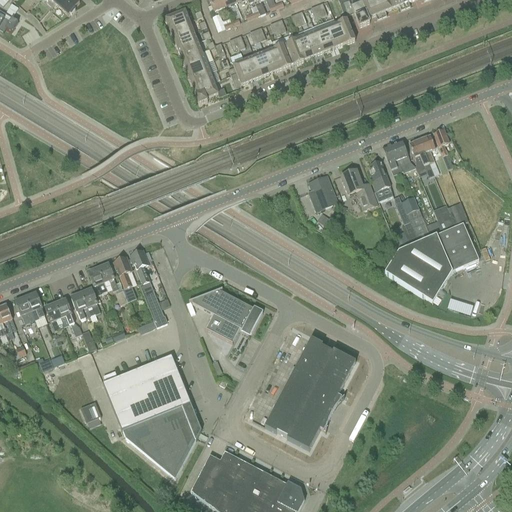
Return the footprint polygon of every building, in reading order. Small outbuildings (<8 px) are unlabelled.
[(79,5),(73,0),(46,0),(68,19),(70,17),(71,18),(75,13),(73,12),(79,5)] [(224,10),(220,0),(215,0),(208,3),(213,15),(224,10)] [(235,6),(232,0),(220,0),(224,10),(235,6)] [(274,8),(271,0),(270,0),(265,2),(270,14),(276,12),(274,8)] [(373,0),(362,5),(368,21),(375,18),(377,23),(382,21),(373,0)] [(386,0),(373,0),(382,21),(387,19),(385,14),(391,12),(386,0)] [(400,0),(386,0),(391,12),(398,9),(400,14),(405,12),(400,0)] [(414,0),(400,0),(405,12),(410,10),(408,5),(415,2),(414,0)] [(349,4),(340,7),(345,19),(348,18),(353,16),(359,30),(369,26),(367,21),(368,21),(362,5),(351,9),(349,4)] [(265,16),(261,7),(261,6),(255,9),(258,14),(252,16),(254,20),(259,18),(259,19),(265,16)] [(322,6),(316,9),(321,20),(327,18),(322,6)] [(321,20),(316,9),(311,11),(315,23),(321,20)] [(169,33),(189,25),(185,14),(165,22),(169,33)] [(196,22),(202,20),(200,14),(194,16),(196,22)] [(302,15),(296,17),(300,28),(306,26),(302,15)] [(0,17),(0,32),(4,35),(6,32),(11,35),(18,24),(12,21),(10,24),(0,17)] [(300,28),(296,17),(290,19),(295,31),(300,28)] [(281,23),(275,25),(280,37),(286,34),(281,23)] [(338,26),(336,27),(343,47),(346,46),(346,47),(355,44),(354,42),(353,42),(352,39),(353,39),(353,38),(352,38),(346,23),(338,26)] [(204,24),(198,26),(201,32),(206,30),(204,24)] [(173,43),(193,35),(189,25),(169,33),(173,43)] [(280,37),(275,25),(270,27),(274,39),(280,37)] [(343,47),(336,27),(325,31),(333,51),(343,47)] [(261,31),(255,33),(260,45),(265,42),(261,31)] [(333,51),(325,31),(315,35),(323,55),(333,51)] [(260,45),(255,33),(249,35),(254,47),(260,45)] [(205,42),(210,40),(211,40),(208,34),(202,37),(205,42)] [(177,53),(197,45),(193,35),(173,43),(177,53)] [(323,55),(315,35),(306,39),(305,40),(313,59),(323,55)] [(240,39),(235,41),(239,53),(245,50),(240,39)] [(313,59),(305,40),(295,43),(303,63),(313,59)] [(239,53),(235,41),(229,44),(233,55),(239,53)] [(303,63),(295,43),(284,47),(293,69),(304,64),(303,63)] [(209,53),(215,50),(214,49),(212,44),(206,47),(209,53)] [(181,64),(201,56),(197,45),(177,53),(181,64)] [(220,47),(214,49),(215,50),(219,60),(225,58),(220,47)] [(293,69),(284,47),(274,52),(282,72),(282,73),(293,69)] [(282,72),(274,52),(264,56),(272,76),(282,72)] [(185,74),(205,66),(201,56),(181,64),(185,74)] [(272,76),(264,56),(254,60),(262,80),(272,76)] [(262,80),(254,60),(244,64),(252,84),(262,80)] [(227,62),(221,65),(223,71),(229,68),(227,62)] [(252,84),(244,64),(233,68),(234,70),(236,76),(241,88),(252,84)] [(190,84),(209,76),(205,66),(185,74),(190,84)] [(236,76),(234,70),(228,73),(230,79),(236,76)] [(194,94),(214,86),(209,76),(190,84),(194,94)] [(241,88),(236,76),(230,79),(235,90),(241,88)] [(218,97),(214,86),(194,94),(196,100),(195,100),(198,109),(207,106),(206,102),(218,97)] [(433,138),(442,160),(447,173),(452,171),(443,149),(448,147),(443,134),(441,134),(441,133),(438,135),(438,136),(433,138)] [(422,142),(419,143),(428,167),(433,179),(433,180),(438,178),(429,155),(435,153),(429,139),(426,140),(425,140),(422,141),(422,142)] [(428,167),(419,143),(414,145),(414,144),(410,145),(410,146),(409,147),(414,161),(419,159),(425,174),(424,174),(426,178),(427,177),(428,181),(433,179),(428,167)] [(401,144),(392,148),(401,170),(410,166),(401,144)] [(392,148),(382,152),(391,174),(401,170),(392,148)] [(373,185),(377,195),(374,197),(378,206),(394,199),(380,165),(376,166),(375,166),(373,166),(373,167),(369,169),(371,172),(369,173),(371,179),(370,179),(373,186),(373,185)] [(341,179),(345,191),(348,198),(355,195),(362,213),(377,208),(369,186),(362,189),(356,174),(341,179)] [(335,201),(326,179),(309,186),(313,197),(317,195),(324,212),(332,208),(330,203),(335,201)] [(413,200),(402,205),(418,246),(430,241),(425,228),(413,200)] [(460,206),(447,212),(455,230),(463,227),(468,225),(460,206)] [(340,208),(338,214),(344,217),(347,211),(340,208)] [(447,212),(446,208),(433,213),(437,223),(442,236),(455,230),(447,212)] [(442,236),(437,223),(425,228),(430,241),(442,236)] [(418,246),(410,225),(400,229),(406,242),(409,250),(418,246)] [(418,246),(409,250),(398,254),(398,255),(384,276),(424,301),(425,300),(431,305),(440,291),(441,292),(452,275),(478,264),(463,227),(455,230),(442,236),(430,241),(418,246)] [(392,241),(398,254),(408,250),(402,237),(392,241)] [(366,253),(364,262),(373,264),(375,255),(366,253)] [(139,289),(153,325),(156,331),(166,326),(164,320),(163,320),(149,285),(150,285),(144,271),(148,269),(142,254),(134,257),(135,259),(131,260),(142,287),(139,289)] [(118,264),(114,265),(115,267),(119,277),(119,279),(124,291),(122,292),(123,294),(128,306),(136,302),(131,290),(132,289),(127,277),(131,275),(130,273),(125,261),(118,264)] [(108,268),(98,272),(105,290),(110,288),(111,291),(112,293),(113,295),(118,293),(113,282),(114,281),(113,280),(108,268)] [(98,272),(88,276),(93,287),(93,290),(94,290),(97,299),(102,297),(102,296),(107,294),(106,293),(105,290),(98,272)] [(253,311),(221,295),(220,295),(219,294),(222,293),(222,292),(189,305),(213,318),(206,332),(205,332),(232,347),(232,346),(239,332),(242,333),(241,334),(249,339),(250,337),(251,338),(262,316),(262,314),(254,310),(253,311)] [(91,293),(81,297),(89,317),(94,315),(95,318),(100,316),(96,307),(97,307),(91,293)] [(116,296),(114,297),(119,309),(128,306),(123,294),(116,296)] [(36,296),(26,301),(31,314),(35,323),(44,320),(41,311),(41,310),(40,307),(36,296)] [(87,311),(81,297),(79,297),(79,296),(78,296),(73,298),(73,299),(73,300),(71,301),(80,324),(85,322),(82,313),(87,311)] [(26,301),(15,305),(20,315),(21,318),(25,327),(35,323),(31,314),(26,301)] [(65,303),(55,307),(61,321),(64,330),(71,328),(73,333),(79,331),(74,326),(70,317),(71,317),(70,314),(65,303)] [(55,307),(45,311),(49,322),(51,325),(54,334),(59,332),(56,323),(61,321),(55,307)] [(1,310),(0,310),(0,316),(0,318),(0,322),(0,324),(3,323),(4,326),(3,326),(7,337),(12,335),(16,334),(6,308),(5,309),(4,308),(1,309),(1,310)] [(156,331),(153,325),(137,331),(140,338),(156,331)] [(112,338),(114,345),(125,340),(123,334),(112,338)] [(106,348),(113,345),(111,339),(104,342),(106,348)] [(331,410),(337,399),(339,400),(340,399),(338,398),(355,365),(333,354),(332,355),(321,350),(322,348),(311,342),(287,386),(269,421),(265,428),(264,431),(276,437),(277,435),(287,440),(286,442),(308,454),(320,432),(327,418),(329,419),(332,414),(330,412),(331,410)] [(92,343),(85,346),(89,355),(96,352),(92,343)] [(22,349),(15,352),(19,361),(26,357),(22,349)] [(61,358),(54,360),(57,367),(57,369),(64,366),(64,365),(61,358)] [(39,375),(52,369),(47,359),(34,365),(39,375)] [(139,452),(175,482),(195,443),(201,434),(171,361),(170,359),(103,386),(124,441),(139,452)] [(39,377),(34,365),(17,372),(20,379),(21,379),(23,384),(39,377)] [(94,406),(80,412),(86,426),(100,421),(94,406)] [(299,511),(303,504),(300,492),(287,486),(286,488),(224,455),(220,464),(209,458),(205,467),(190,495),(213,511),(299,511)]
